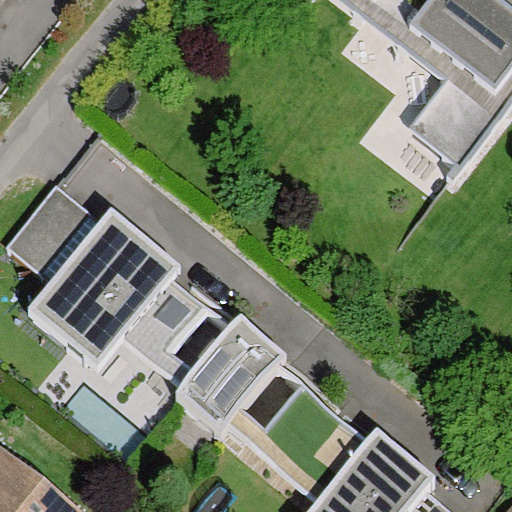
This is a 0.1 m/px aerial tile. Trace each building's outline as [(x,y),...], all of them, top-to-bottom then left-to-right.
[(0,0),(0,13),(10,0),(0,0)] [(511,0),(336,0),(446,85),(408,134),(460,174),(511,106),(511,0)] [(186,281),(112,223),(31,327),(104,384),(186,281)] [(290,371),(243,334),(180,412),(228,450),(290,371)] [(380,446),(326,511),(446,511),(433,501),(439,493),(380,446)] [(65,511),(0,456),(0,511),(65,511)]
